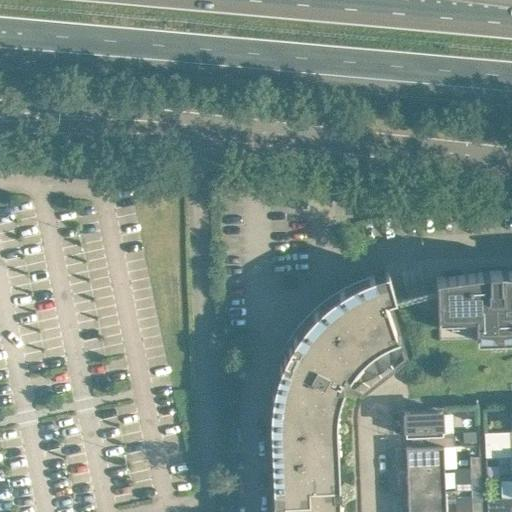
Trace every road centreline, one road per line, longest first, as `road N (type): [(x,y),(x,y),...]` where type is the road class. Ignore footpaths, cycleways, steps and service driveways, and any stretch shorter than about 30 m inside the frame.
road 1 (residential): [(511,164),(195,126),(0,123)]
road 2 (motorway): [(0,32),(511,76)]
road 3 (residential): [(511,245),(374,254),(331,275),(275,323),(250,382),(249,511)]
road 4 (motorway): [(511,22),(255,0)]
road 5 (residential): [(374,511),(371,410),(374,397),(401,376)]
